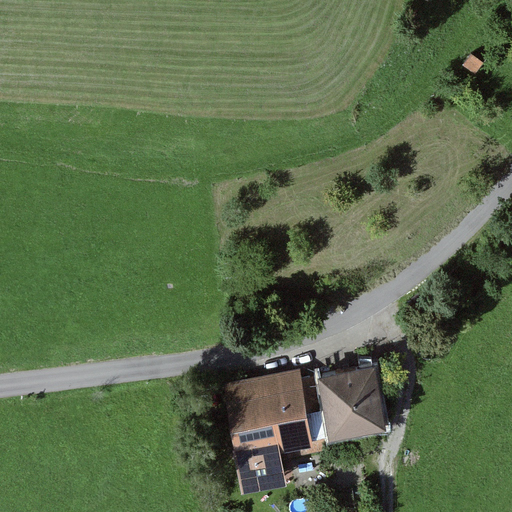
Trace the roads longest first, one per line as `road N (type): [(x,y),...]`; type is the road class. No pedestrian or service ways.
road 1 (tertiary): [(511,180),(426,266),(303,335),(163,365),(0,383)]
road 2 (track): [(385,511),(387,455),(406,377),(400,349),(369,304)]
